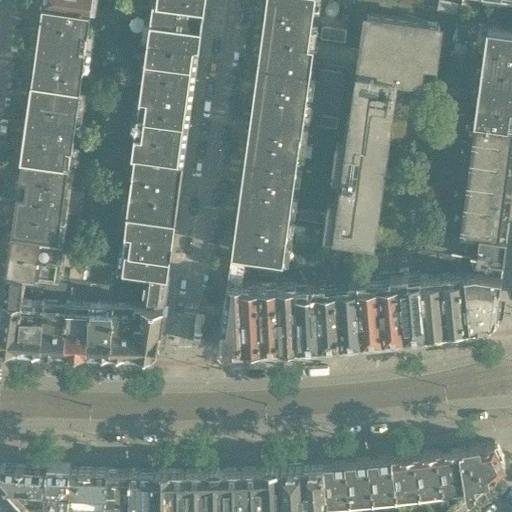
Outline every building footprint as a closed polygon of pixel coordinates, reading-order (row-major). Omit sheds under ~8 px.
[(86,44),(92,5),(52,0),(43,0),(38,37),(86,44)] [(205,0),(152,0),(148,35),(200,42),(205,0)] [(266,0),(262,34),(263,34),(313,41),(312,42),(314,42),(314,40),(309,39),(314,0),(266,0)] [(348,112),(344,139),(336,138),(332,170),(340,171),(336,197),(328,196),(324,228),(374,235),(395,74),(420,77),(422,58),(435,60),(440,22),(366,12),(352,112),(348,112)] [(474,118),(511,122),(511,25),(487,22),(474,116),(470,116),(469,117),(474,118)] [(344,40),(346,28),(322,24),(320,36),(344,40)] [(313,41),(263,34),(262,34),(261,43),(259,53),(311,61),(313,50),(314,42),(312,42),(313,41)] [(200,42),(148,35),(146,53),(197,60),(200,42)] [(81,79),(86,45),(86,44),(38,37),(34,72),(81,79)] [(121,37),(118,67),(126,68),(129,38),(121,37)] [(197,60),(146,53),(138,110),(190,117),(197,60)] [(311,61),(259,53),(252,106),(304,113),(311,61)] [(342,83),(344,71),(320,68),(318,80),(342,83)] [(81,79),(34,72),(23,153),(69,159),(70,160),(81,79)] [(447,93),(465,97),(467,87),(449,84),(447,93)] [(468,115),(470,103),(446,99),(445,111),(468,115)] [(304,113),(252,106),(245,153),(297,160),(301,128),(302,128),(304,113)] [(190,117),(138,110),(132,148),(135,149),(184,155),(190,117)] [(336,126),(337,116),(321,114),(320,124),(336,126)] [(511,122),(474,118),(475,119),(472,140),(511,145),(511,122)] [(445,122),(441,152),(450,153),(454,123),(445,122)] [(511,145),(472,140),(469,162),(511,168),(511,145)] [(184,155),(135,149),(127,205),(177,211),(184,155)] [(69,159),(23,153),(12,228),(59,234),(69,159)] [(245,153),(239,201),(290,207),(297,160),(245,153)] [(511,168),(469,162),(466,185),(511,190),(511,168)] [(444,197),(448,167),(440,166),(436,196),(444,197)] [(92,176),(91,183),(89,199),(97,201),(98,190),(100,177),(92,176)] [(511,197),(511,190),(466,185),(463,207),(510,213),(511,197)] [(107,192),(98,190),(97,201),(106,202),(107,192)] [(97,201),(89,199),(86,224),(94,225),(96,211),(97,201)] [(106,202),(97,201),(96,211),(104,212),(106,202)] [(290,207),(239,201),(232,248),(284,255),(290,207)] [(169,270),(177,211),(127,205),(127,206),(128,206),(124,243),(120,242),(117,263),(145,267),(169,270)] [(299,217),(323,221),(324,211),(300,207),(299,217)] [(510,213),(463,207),(460,229),(479,232),(507,235),(510,213)] [(432,226),(440,227),(442,212),(434,211),(432,226)] [(86,277),(91,239),(78,237),(78,236),(59,234),(12,228),(7,267),(26,270),(70,275),(86,277)] [(465,235),(427,230),(424,246),(462,251),(465,235)] [(507,235),(479,232),(476,254),(477,254),(504,258),(507,235)] [(438,267),(436,248),(425,246),(418,247),(410,248),(412,270),(420,269),(438,267)] [(475,266),(477,254),(476,254),(436,248),(438,267),(420,269),(420,271),(440,269),(461,268),(475,266)] [(364,256),(366,271),(367,281),(378,279),(389,278),(389,268),(398,267),(398,265),(400,264),(399,251),(364,256)] [(232,252),(228,279),(219,340),(225,346),(244,345),(241,281),(245,254),(232,252)] [(504,258),(477,254),(475,266),(461,268),(465,322),(491,318),(496,312),(504,258)] [(280,343),(276,278),(277,278),(276,264),(276,257),(257,255),(258,274),(259,280),(262,344),(280,343)] [(336,259),(337,279),(336,279),(340,338),(361,336),(357,272),(356,257),(336,259)] [(340,338),(336,279),(329,280),(328,260),(320,261),(315,261),(315,262),(316,276),(320,341),(340,338)] [(320,341),(316,276),(315,262),(294,263),(295,277),(296,288),(298,342),(320,341)] [(425,329),(420,274),(409,276),(408,266),(398,267),(403,331),(425,329)] [(20,342),(22,295),(26,270),(7,267),(3,294),(0,318),(0,337),(3,341),(20,342)] [(169,270),(145,267),(141,298),(164,300),(169,270)] [(403,331),(398,267),(389,268),(389,278),(378,279),(383,334),(403,331)] [(461,268),(440,269),(445,326),(465,322),(461,268)] [(440,269),(420,271),(420,274),(425,329),(445,326),(440,269)] [(367,281),(366,271),(357,272),(361,336),(383,334),(378,279),(367,281)] [(89,346),(91,298),(92,280),(92,278),(86,277),(70,275),(69,297),(66,345),(89,346)] [(135,347),(136,298),(138,277),(117,275),(116,297),(113,297),(113,300),(112,347),(135,347)] [(298,342),(296,288),(295,277),(277,278),(276,278),(280,343),(298,342)] [(112,347),(113,300),(113,297),(114,288),(106,287),(106,280),(92,280),(91,298),(89,346),(112,347)] [(259,280),(241,281),(244,345),(262,344),(259,280)] [(45,296),(22,295),(20,342),(44,343),(45,296)] [(66,345),(69,297),(45,296),(44,343),(66,345)] [(159,342),(164,300),(141,298),(136,298),(135,347),(153,347),(159,342)] [(467,444),(458,445),(464,485),(466,485),(467,494),(468,494),(476,487),(475,478),(489,476),(505,461),(494,440),(467,444)] [(458,445),(435,448),(442,488),(464,485),(458,445)] [(435,448),(412,451),(419,492),(442,488),(435,448)] [(412,451),(391,454),(396,494),(419,492),(412,451)] [(391,454),(369,456),(373,496),(396,494),(391,454)] [(369,456),(346,459),(350,498),(373,496),(369,456)] [(346,459),(323,461),(326,501),(350,498),(346,459)] [(323,461),(302,462),(305,511),(327,511),(326,501),(323,461)] [(0,466),(0,476),(31,511),(33,511),(47,499),(48,465),(2,462),(0,466)] [(305,511),(302,462),(279,464),(282,511),(305,511)] [(282,511),(279,464),(260,465),(263,511),(282,511)] [(72,465),(48,465),(47,499),(33,511),(54,511),(60,507),(59,501),(71,501),(72,465)] [(109,467),(72,465),(71,501),(108,501),(109,467)] [(263,511),(260,465),(242,466),(244,511),(263,511)] [(225,511),(223,466),(204,467),(206,511),(225,511)] [(244,511),(242,466),(223,466),(225,511),(244,511)] [(131,467),(109,467),(108,501),(108,506),(117,507),(117,502),(131,502),(131,467)] [(155,511),(155,467),(131,467),(131,502),(131,511),(155,511)] [(155,467),(155,511),(187,511),(187,467),(155,467)] [(206,511),(204,467),(187,467),(187,511),(206,511)]
